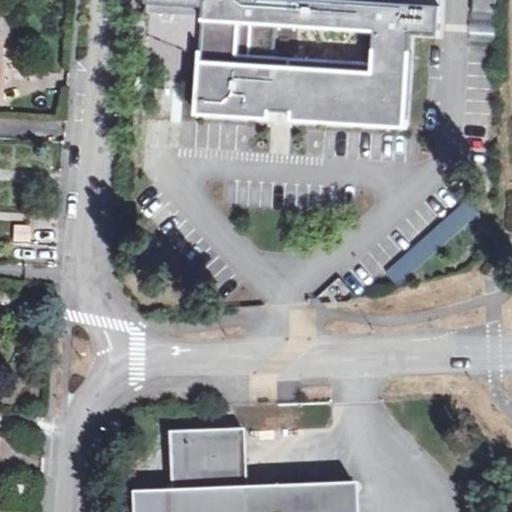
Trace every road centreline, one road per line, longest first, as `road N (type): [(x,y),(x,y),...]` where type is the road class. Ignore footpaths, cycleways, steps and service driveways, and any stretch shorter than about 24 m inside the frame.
road 1 (unclassified): [(122,362),(511,348)]
road 2 (residential): [(122,362),(93,279),(107,0)]
road 3 (unclassified): [(122,362),(77,421),(69,511)]
